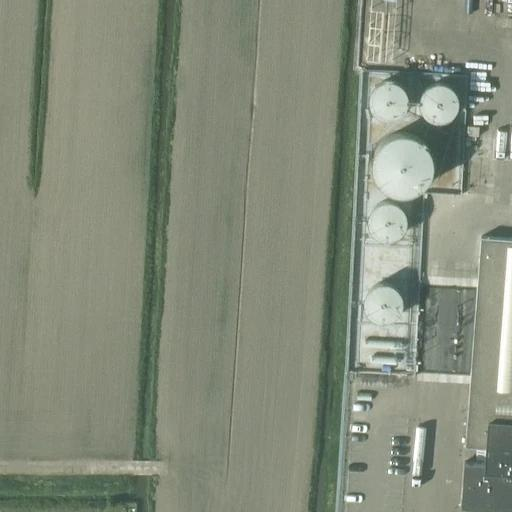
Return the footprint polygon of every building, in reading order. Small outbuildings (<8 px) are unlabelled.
[(407,101),(407,100),(406,96),(405,92),(400,85),(396,83),(393,81),(389,81),(385,81),(378,82),(375,84),(372,87),(368,94),(367,101),(369,108),(373,114),(378,118),(381,119),(386,120),(394,118),(401,114),(404,111),(405,108),(407,101)] [(457,104),(457,103),(456,95),(452,90),(446,85),(439,83),(436,83),(431,84),(427,86),(424,88),(420,94),(418,98),(418,102),(419,110),(423,116),(425,118),(429,121),(436,122),(440,122),(444,121),(450,117),(455,112),(456,109),(457,104)] [(431,163),(430,157),(429,152),(426,146),(423,142),(417,137),(413,134),(408,132),(402,131),(397,131),(391,132),(385,135),(379,138),(375,143),(372,148),(369,153),(368,161),(368,168),(370,174),(373,179),(377,185),(382,189),(387,192),(394,194),(398,194),(404,194),(412,192),(417,189),(422,185),(426,180),(429,175),(430,170),(431,163)] [(408,223),(408,222),(407,217),(406,213),(404,209),(400,205),(396,202),(393,201),(384,199),(379,200),(375,202),(371,204),(368,207),(364,214),(363,218),(362,223),(363,227),(364,232),(366,235),(370,239),(373,242),(377,244),(385,245),(393,244),(401,239),(406,233),(407,227),(408,223)] [(466,446),(486,447),(485,463),(465,462),(462,506),(464,506),(464,502),(487,504),(487,507),(497,508),(497,504),(511,505),(511,238),(481,236),(466,446)] [(400,303),(400,299),(399,295),(395,290),(390,286),(384,284),(379,285),(375,286),(370,289),(365,295),(364,298),(364,303),(365,309),(368,315),(373,319),(378,320),(381,321),(388,320),(394,317),(396,314),(398,311),(400,303)]
